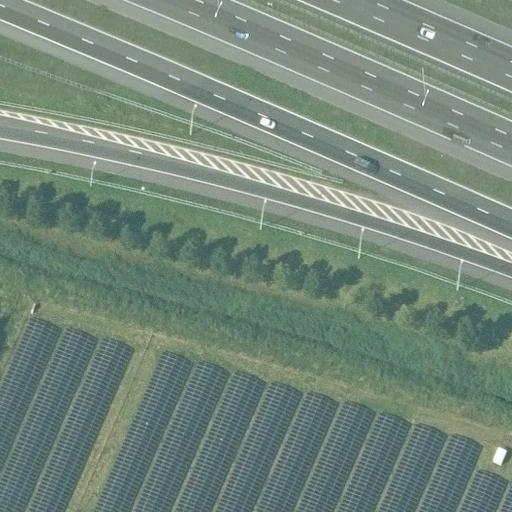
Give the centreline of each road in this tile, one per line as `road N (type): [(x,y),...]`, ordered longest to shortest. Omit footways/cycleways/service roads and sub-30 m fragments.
road 1 (motorway): [(0,7),(511,226)]
road 2 (motorway): [(0,129),(232,178),(511,271)]
road 3 (motorway): [(166,0),(511,147)]
road 4 (motorway): [(511,73),(337,0)]
